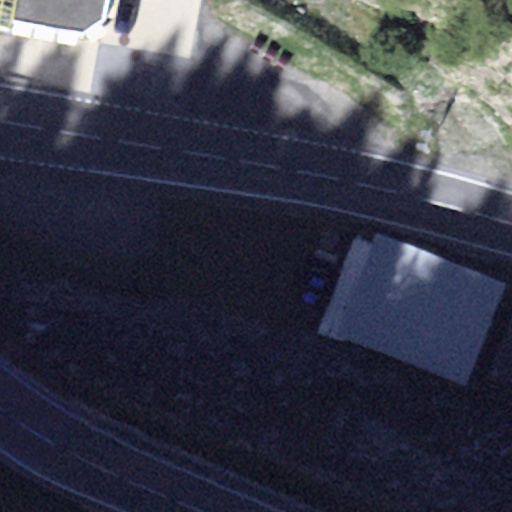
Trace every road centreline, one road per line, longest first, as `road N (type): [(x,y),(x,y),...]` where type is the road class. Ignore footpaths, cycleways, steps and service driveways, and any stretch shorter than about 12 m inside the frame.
road 1 (secondary): [(0,109),(313,162),(511,209)]
road 2 (tertiary): [(0,402),(115,470),(213,511)]
